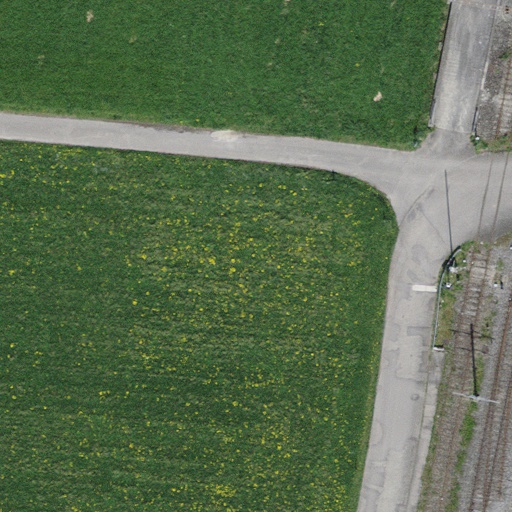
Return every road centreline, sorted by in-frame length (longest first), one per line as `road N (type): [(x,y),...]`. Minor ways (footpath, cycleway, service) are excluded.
road 1 (unclassified): [(0,129),(451,163)]
road 2 (unclassified): [(451,163),(377,511)]
